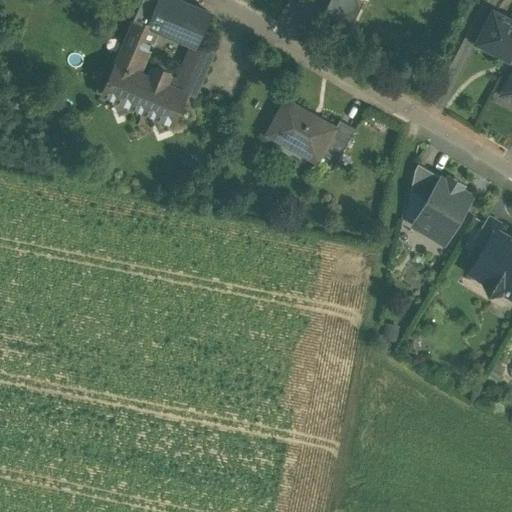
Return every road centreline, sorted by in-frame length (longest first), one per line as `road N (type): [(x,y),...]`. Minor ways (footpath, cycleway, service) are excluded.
road 1 (track): [(420,119),(332,511)]
road 2 (residential): [(216,0),(511,174)]
